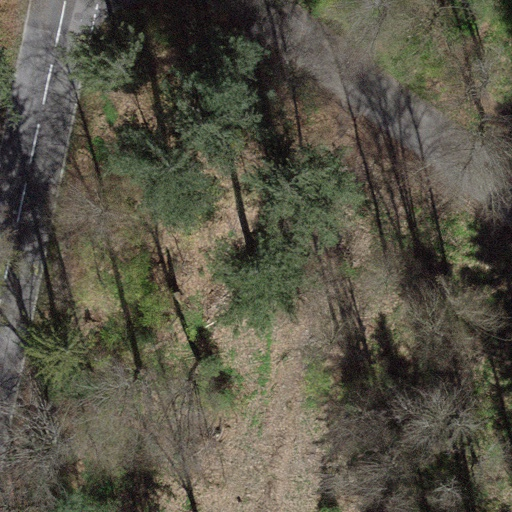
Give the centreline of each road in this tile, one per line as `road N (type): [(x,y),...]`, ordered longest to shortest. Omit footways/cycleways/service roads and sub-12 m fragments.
road 1 (unclassified): [(252,0),(511,197)]
road 2 (secondary): [(64,0),(0,310)]
